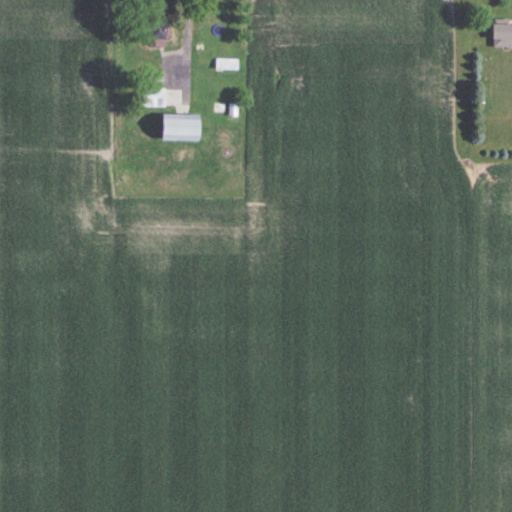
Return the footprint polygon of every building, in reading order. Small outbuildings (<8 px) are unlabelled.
[(167,16),(144,16),(144,46),(167,46),(167,16)] [(511,24),(489,24),(489,48),(511,47),(511,24)] [(237,70),(237,60),(214,60),(214,70),(237,70)] [(191,71),(191,102),(199,102),(199,71),(191,71)] [(139,81),(139,107),(163,107),(163,81),(139,81)] [(157,141),(197,141),(197,115),(157,115),(157,141)]
